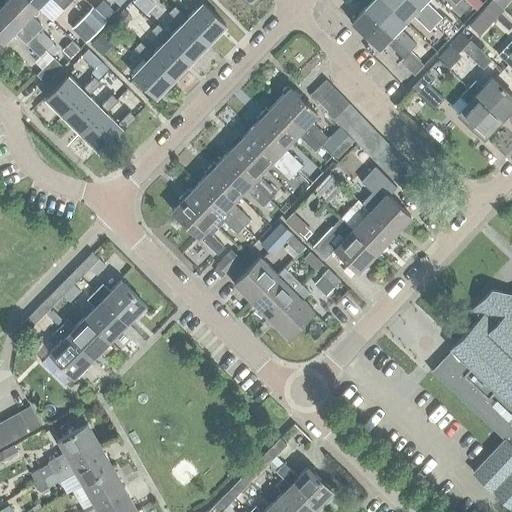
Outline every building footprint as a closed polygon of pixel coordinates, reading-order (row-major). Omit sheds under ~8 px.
[(30,0),(7,0),(1,6),(45,49),(52,42),(39,28),(41,26),(29,15),(37,7),(30,0)] [(30,0),(37,7),(44,0),(53,0),(63,9),(71,0),(30,0)] [(149,0),(135,0),(133,3),(146,15),(155,5),(149,0)] [(189,0),(197,7),(186,18),(184,20),(207,43),(224,25),(202,3),(204,1),(202,0),(189,0)] [(405,21),(382,0),(370,0),(372,2),(364,10),(408,52),(415,45),(398,28),(405,21)] [(435,24),(409,0),(382,0),(405,21),(411,15),(428,31),(435,24)] [(424,0),(409,0),(435,24),(441,17),(424,1),(424,0)] [(465,0),(476,10),(482,4),(478,0),(465,0)] [(492,0),(502,9),(510,0),(492,0)] [(189,61),(207,43),(184,20),(186,18),(174,5),(168,12),(180,24),(169,35),(166,38),(189,61)] [(45,49),(1,6),(0,7),(0,39),(3,42),(13,31),(38,56),(45,49)] [(84,43),(106,21),(92,6),(69,29),(84,43)] [(123,10),(114,20),(122,28),(131,18),(123,10)] [(409,53),(408,52),(364,10),(355,19),(353,17),(347,22),(376,51),(384,43),(401,60),(400,62),(413,75),(422,66),(409,53)] [(172,79),(189,61),(166,38),(169,35),(157,23),(150,30),(163,42),(152,53),(149,56),(172,79)] [(90,45),(100,55),(111,44),(101,34),(90,45)] [(154,97),(172,79),(149,56),(152,53),(139,41),(133,48),(145,60),(131,74),(154,97)] [(491,61),(469,41),(462,50),(483,69),(491,61)] [(511,43),(510,41),(497,55),(511,69),(511,43)] [(71,42),(62,51),(70,59),(79,50),(71,42)] [(459,55),(449,46),(438,58),(448,67),(459,55)] [(61,68),(51,58),(35,75),(45,85),(61,68)] [(91,73),(98,81),(107,71),(100,64),(91,73)] [(433,80),(425,72),(411,87),(434,108),(442,100),(428,86),(433,80)] [(44,98),(62,116),(84,92),(87,95),(99,83),(93,76),(80,88),(66,75),(44,98)] [(467,89),(499,120),(511,106),(511,97),(490,77),(481,87),(475,81),(467,89)] [(310,96),(318,104),(333,89),(326,81),(310,96)] [(276,102),(321,145),(328,138),(310,121),(316,114),(287,86),(282,91),(285,93),(276,102)] [(116,88),(112,93),(117,98),(121,94),(116,88)] [(318,104),(325,112),(341,97),(333,89),(318,104)] [(459,97),(465,103),(455,114),(481,139),(499,120),(467,89),(459,97)] [(62,116),(80,133),(103,110),(105,113),(118,100),(111,94),(99,106),(87,95),(84,92),(62,116)] [(325,112),(333,120),(349,104),(341,97),(325,112)] [(321,145),(276,102),(268,111),(265,108),(260,113),(291,141),(297,135),(314,152),(321,145)] [(333,120),(341,128),(356,112),(349,104),(333,120)] [(103,110),(80,133),(98,151),(119,129),(122,131),(135,118),(129,111),(116,124),(105,113),(103,110)] [(341,128),(348,135),(364,120),(356,112),(341,128)] [(291,141),(260,113),(256,118),(259,120),(250,129),(295,172),(302,165),(284,148),(291,141)] [(372,128),(364,120),(348,135),(356,143),(372,128)] [(379,136),(372,128),(356,143),(364,151),(379,136)] [(295,172),(250,129),(242,138),(239,135),(234,140),(264,168),(271,162),(288,179),(295,172)] [(352,143),(339,130),(325,144),(339,157),(352,143)] [(364,151),(371,159),(387,144),(379,136),(364,151)] [(264,168),(234,140),(230,144),(233,147),(224,156),(269,199),(276,193),(258,175),(264,168)] [(371,159),(379,167),(395,151),(387,144),(371,159)] [(379,167),(386,175),(402,159),(395,151),(379,167)] [(269,199),(224,156),(216,165),(213,162),(208,167),(238,196),(245,190),(262,206),(269,199)] [(386,175),(394,182),(410,167),(402,159),(386,175)] [(238,196),(208,167),(204,172),(206,175),(198,184),(243,227),(249,220),(232,203),(238,196)] [(417,175),(410,167),(394,182),(402,190),(417,175)] [(372,191),(361,203),(369,210),(367,212),(393,235),(410,216),(388,196),(396,187),(384,177),(375,168),(362,182),(369,188),(372,191)] [(321,183),(315,190),(325,199),(331,192),(321,183)] [(186,190),(182,194),(217,228),(223,221),(236,234),(243,227),(198,184),(189,192),(186,190)] [(180,202),(171,211),(216,255),(223,247),(210,235),(217,228),(182,194),(177,199),(180,202)] [(352,229),(350,231),(376,253),(393,235),(367,212),(369,210),(361,203),(358,200),(351,207),(363,217),(352,229)] [(333,224),(312,246),(325,258),(334,249),(359,272),(376,253),(350,231),(352,229),(341,218),(334,225),(333,224)] [(285,242),(291,235),(279,224),(259,245),(271,256),(285,242)] [(297,253),(303,247),(291,235),(285,242),(297,253)] [(215,265),(225,275),(240,260),(230,250),(215,265)] [(321,264),(309,252),(303,258),(315,270),(321,264)] [(90,253),(79,264),(85,270),(86,272),(89,269),(98,260),(96,259),(90,253)] [(233,285),(251,303),(277,275),(260,258),(233,285)] [(105,267),(98,260),(89,269),(96,276),(105,267)] [(277,275),(251,303),(268,320),(300,286),(283,269),(277,275)] [(340,281),(327,269),(321,276),(334,288),(340,281)] [(71,284),(65,279),(55,290),(61,295),(71,284)] [(100,285),(93,292),(125,324),(143,305),(119,281),(108,293),(100,285)] [(307,292),(300,286),(268,320),(286,337),(313,310),(301,298),(307,292)] [(434,374),(490,428),(511,405),(511,294),(491,289),(471,310),(480,319),(450,349),(454,352),(444,363),(434,374)] [(61,295),(55,290),(44,301),(50,306),(61,295)] [(93,307),(83,317),(107,341),(125,324),(93,292),(85,300),(93,307)] [(44,313),(38,307),(19,326),(25,332),(44,313)] [(52,310),(47,315),(52,320),(57,325),(62,320),(52,310)] [(34,323),(42,330),(52,320),(47,315),(44,313),(34,323)] [(65,321),(58,328),(89,359),(107,341),(83,317),(72,328),(65,321)] [(71,378),(89,359),(58,328),(50,336),(57,343),(47,353),(71,378)] [(28,406),(18,411),(29,431),(39,425),(28,406)] [(19,436),(29,431),(18,411),(8,417),(19,436)] [(63,453),(47,462),(52,472),(98,446),(79,412),(71,417),(78,428),(55,440),(63,453)] [(464,452),(484,478),(486,480),(489,474),(498,482),(496,486),(511,496),(511,413),(493,434),(490,432),(464,452)] [(8,417),(0,421),(0,425),(10,442),(19,436),(8,417)] [(0,425),(0,447),(10,442),(0,425)] [(275,455),(284,446),(277,440),(266,451),(261,457),(275,471),(282,464),(283,463),(275,455)] [(12,445),(0,451),(0,462),(17,453),(12,445)] [(111,468),(98,446),(52,472),(58,482),(74,473),(81,485),(111,468)] [(274,472),(281,479),(312,510),(331,491),(306,467),(296,478),(282,464),(275,471),(274,472)] [(248,483),(259,472),(252,465),(242,476),(248,483)] [(81,485),(93,507),(123,490),(111,468),(81,485)] [(248,483),(242,476),(231,487),(238,494),(248,483)] [(278,511),(310,511),(312,510),(281,479),(273,487),(280,494),(271,504),(278,511)] [(123,490),(93,507),(84,511),(133,511),(135,511),(123,490)] [(219,511),(224,507),(217,501),(206,511),(219,511)]
